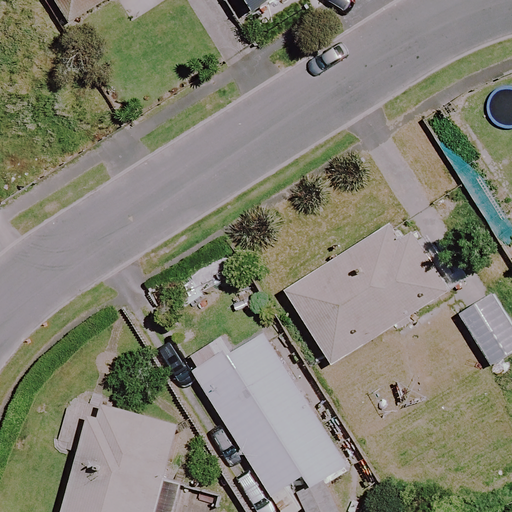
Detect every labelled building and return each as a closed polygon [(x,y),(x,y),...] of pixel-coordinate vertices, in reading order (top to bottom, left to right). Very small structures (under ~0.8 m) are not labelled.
[(0,15),(22,3),(20,0),(0,0),(0,114),(33,95),(0,40),(0,15)] [(111,0),(54,0),(70,25),(111,0)] [(403,241),(394,227),(287,294),(332,367),(449,295),(412,235),(403,241)] [(511,356),(511,332),(494,303),(462,322),(490,369),(511,356)] [(347,469),(264,336),(196,378),(271,498),(304,478),(312,491),(347,469)] [(177,428),(94,406),(65,511),(174,511),(181,489),(161,484),(177,428)]
